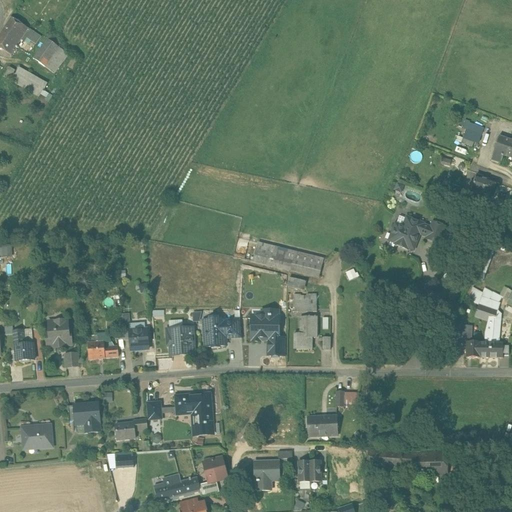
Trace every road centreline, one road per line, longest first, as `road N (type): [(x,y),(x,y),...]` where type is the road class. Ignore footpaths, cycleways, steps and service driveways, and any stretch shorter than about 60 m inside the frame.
road 1 (residential): [(0,387),(220,368),(511,373)]
road 2 (residential): [(322,447),(230,450),(246,511)]
